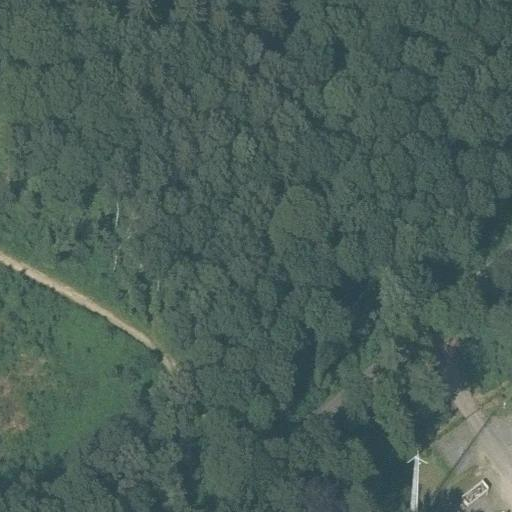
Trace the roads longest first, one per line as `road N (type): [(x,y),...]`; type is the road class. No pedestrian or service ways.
road 1 (unknown): [(0,511),(159,419),(309,260),(415,77),(438,0)]
road 2 (tertiary): [(214,511),(511,254)]
road 3 (track): [(161,355),(124,325),(0,256)]
